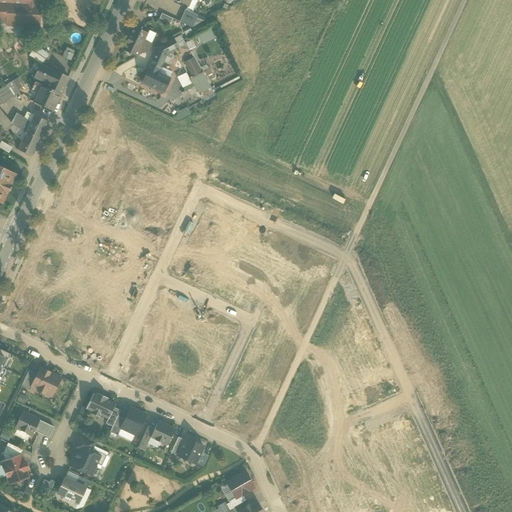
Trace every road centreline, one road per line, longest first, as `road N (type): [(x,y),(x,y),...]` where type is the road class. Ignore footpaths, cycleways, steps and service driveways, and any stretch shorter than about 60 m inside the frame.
road 1 (track): [(252,453),(465,0)]
road 2 (tertiary): [(124,0),(16,228)]
road 3 (residential): [(90,375),(252,453),(279,511)]
